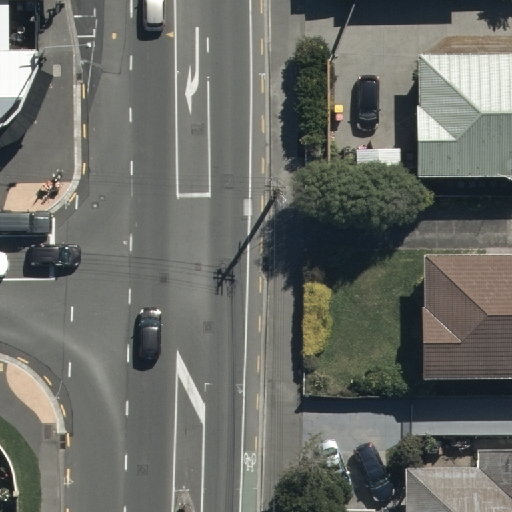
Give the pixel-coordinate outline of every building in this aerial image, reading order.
[(411,43),(410,164),(511,164),(511,25),(510,26),(510,44),(411,43)] [(37,55),(37,40),(0,40),(0,115),(2,114),(3,113),(5,112),(6,110),(8,109),(9,108),(10,107),(12,106),(13,105),(14,103),(16,102),(17,101),(18,99),(19,98),(21,97),(37,55)] [(511,242),(418,242),(416,367),(511,366),(511,242)] [(401,456),(400,511),(511,511),(511,436),(472,437),(472,456),(401,456)] [(372,511),(373,499),(319,498),(318,511),(372,511)]
